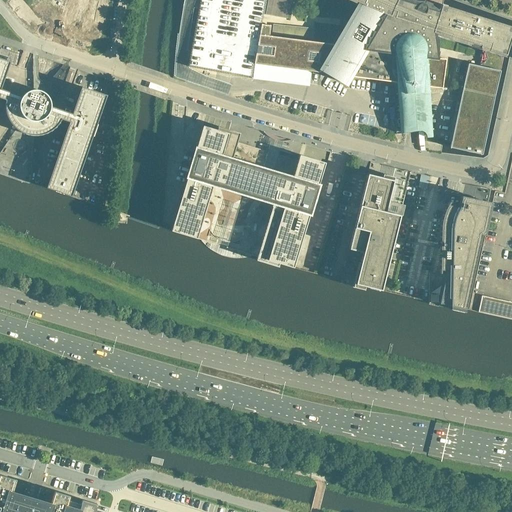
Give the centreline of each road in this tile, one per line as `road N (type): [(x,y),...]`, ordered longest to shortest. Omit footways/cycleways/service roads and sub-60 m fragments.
road 1 (primary): [(0,322),(202,385),(511,456)]
road 2 (primary): [(511,422),(200,355),(0,296)]
road 3 (unclassified): [(508,120),(496,163),(476,172),(112,67)]
